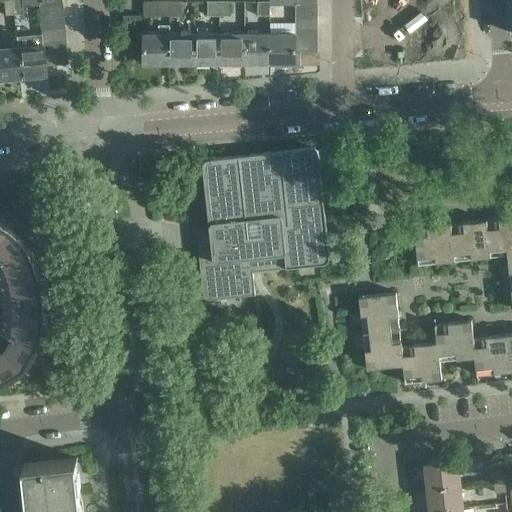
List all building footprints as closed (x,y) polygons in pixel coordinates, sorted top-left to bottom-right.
[(13,14),(11,0),(3,0),(5,15),(13,14)] [(21,0),(11,0),(13,14),(23,13),(21,0)] [(219,15),(219,0),(208,0),(208,15),(219,15)] [(231,0),(219,0),(219,15),(231,15),(231,0)] [(258,0),(258,1),(259,15),(269,15),(269,0),(258,0)] [(281,0),(279,0),(269,0),(269,15),(282,15),(281,0)] [(144,1),(144,15),(169,15),(169,1),(144,1)] [(183,1),(169,1),(169,15),(183,15),(183,1)] [(62,3),(38,5),(39,17),(63,15),(62,3)] [(317,4),(296,4),(296,16),(317,16),(318,16),(318,4),(317,4)] [(63,15),(39,17),(40,29),(64,26),(63,15)] [(317,16),(296,16),(296,28),(318,28),(318,16),(317,16)] [(64,26),(40,29),(41,41),(65,39),(64,26)] [(169,63),(169,33),(169,26),(157,26),(158,33),(144,33),(144,63),(169,63)] [(296,32),(295,32),(295,39),(317,39),(318,39),(318,28),(296,28),(296,32)] [(194,32),(169,33),(169,63),(194,63),(194,32)] [(219,32),(194,32),(194,63),(220,63),(219,32)] [(244,32),(219,32),(220,63),(244,62),(244,32)] [(269,32),(244,32),(244,62),(269,62),(269,32)] [(295,32),(269,32),(269,62),(278,62),(278,67),(300,67),(301,51),(296,51),(295,51),(295,39),(295,32)] [(41,36),(14,38),(18,77),(42,75),(42,76),(44,76),(43,65),(42,53),(41,36)] [(65,39),(41,41),(42,53),(66,51),(65,39)] [(295,51),(296,51),(301,51),(318,51),(318,39),(295,39),(295,51)] [(15,46),(0,47),(0,78),(18,77),(15,46)] [(66,51),(42,53),(43,65),(67,63),(66,51)] [(202,164),(202,166),(211,249),(198,251),(203,293),(203,295),(205,297),(207,299),(209,299),(211,299),(255,294),(253,271),(323,263),(326,263),(327,262),(329,260),(330,257),(330,255),(325,214),(318,154),(318,152),(317,150),(316,149),(315,148),(314,148),(312,147),(311,147),(208,159),(207,159),(206,159),(205,160),(204,161),(203,163),(202,164)] [(487,220),(488,228),(490,249),(507,247),(508,253),(511,252),(511,215),(499,217),(499,218),(487,220)] [(451,224),(452,232),(454,253),(472,251),(472,257),(491,255),(490,249),(488,228),(487,220),(487,219),(463,221),(463,222),(451,224)] [(0,241),(9,228),(3,224),(0,222),(0,241)] [(428,226),(415,228),(415,227),(414,227),(418,263),(419,263),(419,257),(436,255),(437,261),(455,259),(454,253),(452,232),(451,224),(451,222),(428,225),(428,226)] [(0,263),(27,250),(24,244),(20,238),(15,232),(9,228),(0,241),(0,263)] [(29,256),(27,250),(0,263),(0,282),(35,272),(33,267),(31,261),(29,256)] [(36,278),(35,272),(0,282),(0,286),(2,299),(40,295),(39,289),(38,283),(36,278)] [(368,313),(370,331),(391,328),(400,327),(398,314),(399,314),(396,291),(359,295),(362,314),(368,313)] [(40,301),(40,295),(2,299),(3,316),(40,318),(40,312),(40,307),(40,301)] [(39,324),(40,318),(3,316),(0,332),(37,341),(38,335),(39,330),(39,324)] [(448,322),(436,324),(436,323),(435,323),(437,341),(439,353),(456,351),(457,358),(475,355),(476,355),(474,338),(472,319),(448,321),(448,322)] [(391,328),(370,331),(372,348),(365,349),(368,368),(403,364),(405,363),(403,354),(402,345),(402,340),(401,340),(400,327),(391,328)] [(35,348),(37,341),(0,332),(0,343),(24,367),(29,361),(32,355),(35,348)] [(476,355),(475,355),(477,374),(478,374),(477,367),(494,365),(495,371),(511,369),(511,357),(509,333),(486,335),(486,336),(474,338),(476,355)] [(405,363),(403,364),(406,382),(406,375),(423,373),(424,379),(442,377),(439,353),(437,341),(415,343),(415,344),(402,345),(403,354),(405,363)] [(24,367),(0,343),(0,382),(6,381),(13,377),(19,372),(24,367)] [(77,457),(24,462),(24,464),(25,464),(28,491),(29,491),(31,511),(82,511),(76,459),(77,459),(77,457)] [(459,458),(426,462),(429,486),(462,483),(459,458)] [(493,466),(495,479),(505,478),(503,465),(493,466)] [(505,478),(495,479),(496,491),(506,490),(505,478)] [(462,483),(429,486),(431,510),(465,507),(462,483)] [(329,499),(330,511),(344,509),(343,497),(329,499)]
